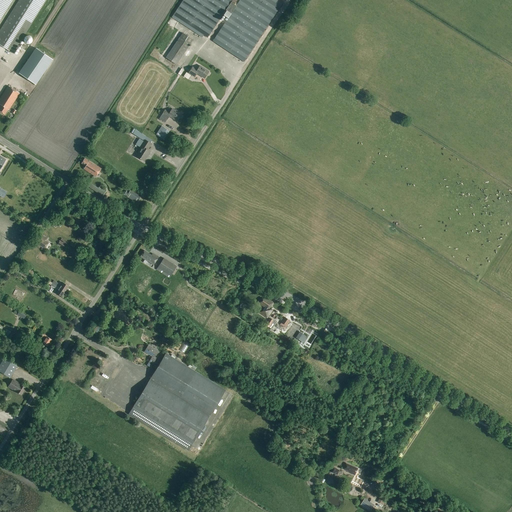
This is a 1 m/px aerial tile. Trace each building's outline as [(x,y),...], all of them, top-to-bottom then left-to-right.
[(0,0),(0,20),(12,0),(0,0)] [(47,0),(18,0),(0,29),(0,45),(14,54),(47,0)] [(240,0),(237,6),(231,3),(233,0),(182,0),(174,14),(209,37),(222,16),(228,20),(214,41),(246,61),(284,4),(278,0),(240,0)] [(176,65),(193,40),(182,33),(166,58),(176,65)] [(31,37),(28,36),(26,37),(24,40),(25,43),(28,44),(30,44),(32,42),(33,39),(31,37)] [(35,48),(18,73),(25,77),(35,84),(52,59),(35,48)] [(210,72),(200,66),(197,70),(193,67),(188,73),(195,77),(197,74),(205,79),(210,72)] [(8,110),(19,93),(8,86),(0,98),(0,104),(1,105),(0,105),(0,111),(5,115),(8,109),(8,110)] [(182,114),(172,109),(169,113),(164,110),(161,116),(159,119),(165,123),(168,120),(169,117),(177,122),(182,114)] [(133,128),(131,132),(138,137),(143,140),(145,136),(140,133),(133,128)] [(164,128),(158,136),(164,139),(169,131),(164,128)] [(152,145),(145,140),(144,142),(140,139),(136,145),(142,148),(136,156),(144,161),(151,152),(149,151),(152,145)] [(96,177),(101,169),(85,158),(81,164),(85,167),(84,169),(96,177)] [(98,188),(91,183),(89,187),(103,196),(106,191),(103,187),(100,185),(98,188)] [(141,196),(131,189),(129,192),(126,191),(124,195),(137,203),(141,196)] [(47,238),(42,234),(40,237),(38,236),(37,237),(36,236),(32,241),(42,247),(45,249),(49,243),(46,241),(47,238)] [(64,248),(68,242),(61,238),(58,244),(64,248)] [(140,258),(153,266),(159,257),(154,254),(152,256),(145,251),(140,258)] [(136,257),(133,263),(144,269),(147,263),(136,257)] [(169,278),(177,266),(164,258),(156,269),(169,278)] [(63,283),(60,288),(65,291),(69,286),(63,283)] [(65,291),(60,288),(56,293),(62,297),(65,291)] [(258,312),(267,318),(273,309),(269,310),(268,310),(272,303),(273,302),(265,298),(264,299),(262,298),(262,299),(259,304),(265,307),(262,311),(258,312)] [(256,308),(254,311),(257,313),(260,307),(253,303),(251,305),(256,308)] [(17,308),(14,313),(24,319),(27,314),(17,308)] [(290,321),(284,317),(280,324),(285,327),(290,321)] [(266,325),(269,327),(270,328),(275,321),(270,318),(266,325)] [(6,329),(2,335),(7,339),(11,332),(6,329)] [(12,332),(7,340),(20,349),(24,343),(21,342),(22,341),(18,338),(14,342),(10,340),(15,334),(12,332)] [(48,346),(53,339),(48,336),(48,335),(44,333),(42,336),(46,338),(43,343),(48,346)] [(38,350),(42,343),(37,339),(32,346),(38,350)] [(174,353),(180,345),(177,342),(170,350),(174,353)] [(153,364),(156,358),(155,357),(159,351),(148,345),(144,352),(151,357),(148,362),(153,364)] [(38,360),(41,356),(32,350),(30,354),(38,360)] [(189,451),(226,391),(165,353),(128,414),(189,451)] [(0,371),(11,378),(18,366),(4,358),(0,365),(0,371)] [(84,390),(91,378),(88,377),(81,388),(84,390)] [(23,394),(26,387),(20,383),(20,382),(13,378),(9,386),(23,394)] [(355,475),(358,469),(346,464),(344,469),(349,472),(355,475)] [(364,499),(360,505),(367,509),(371,503),(364,499)]
